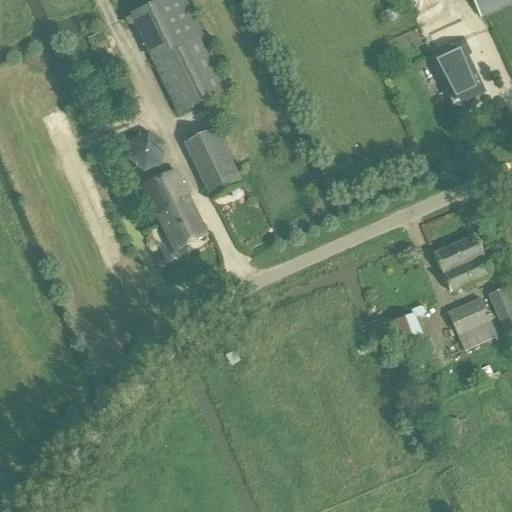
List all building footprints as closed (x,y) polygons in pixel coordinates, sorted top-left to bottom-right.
[(152,61),(177,115),(227,91),(183,0),(166,0),(132,16),(153,60),(152,61)] [(511,0),(471,0),(480,19),(511,3),(511,0)] [(436,51),(437,55),(427,60),(444,96),(440,97),(449,115),(468,106),(467,103),(486,94),(468,56),(471,55),(464,38),(436,51)] [(242,187),(214,130),(184,145),(211,201),(242,187)] [(142,188),(174,253),(206,237),(175,172),(142,188)] [(489,277),(473,238),(434,255),(451,294),(489,277)] [(511,330),(511,305),(505,290),(488,297),(505,334),(511,330)] [(447,315),(464,352),(497,337),(480,301),(447,315)] [(406,368),(429,358),(422,341),(398,351),(406,368)] [(359,348),(361,354),(368,351),(366,345),(359,348)] [(477,372),(483,385),(499,378),(497,373),(491,376),(488,367),(477,372)]
